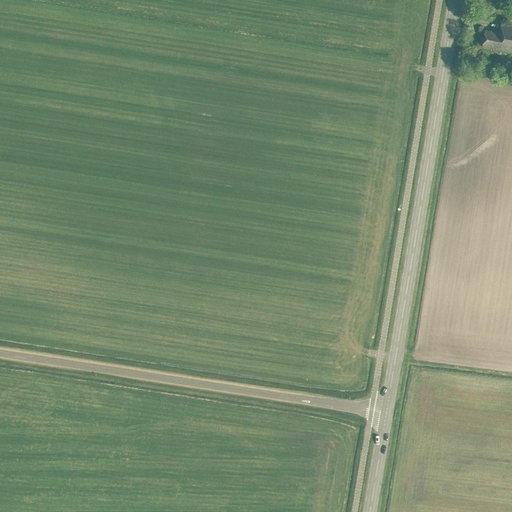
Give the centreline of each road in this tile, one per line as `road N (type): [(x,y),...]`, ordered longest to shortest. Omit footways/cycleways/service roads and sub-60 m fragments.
road 1 (secondary): [(387,413),(453,0)]
road 2 (unclassified): [(0,353),(387,413)]
